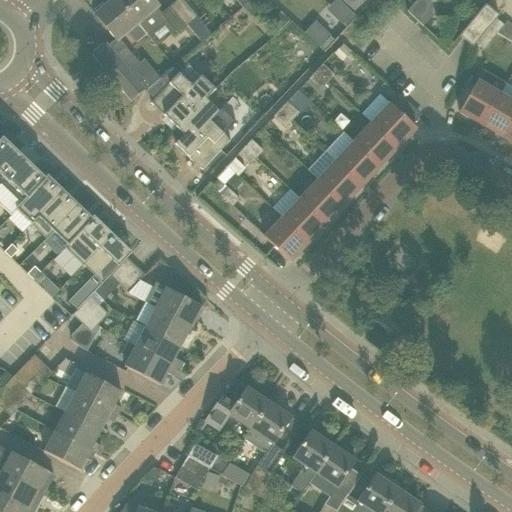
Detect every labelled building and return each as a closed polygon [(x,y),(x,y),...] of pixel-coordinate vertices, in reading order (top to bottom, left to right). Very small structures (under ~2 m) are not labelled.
[(146,36),(117,0),(112,0),(95,15),(117,42),(127,33),(136,44),(146,36)] [(117,0),(146,36),(146,35),(148,37),(166,22),(176,34),(186,25),(170,6),(161,13),(157,9),(158,8),(152,0),(117,0)] [(181,0),(176,0),(170,6),(186,25),(196,17),(181,0)] [(236,0),(242,8),(253,0),(236,0)] [(364,2),(362,0),(341,0),(354,11),(364,2)] [(430,4),(424,0),(416,0),(407,12),(422,25),(430,16),(430,4)] [(485,5),(472,21),(493,38),(496,34),(511,44),(511,25),(507,21),(503,26),(496,19),(498,16),(485,5)] [(280,32),(290,21),(279,11),(269,22),(280,32)] [(459,36),(460,36),(472,47),(475,44),(482,51),(493,38),(472,21),(459,36)] [(331,36),(315,23),(305,34),(325,53),(335,42),(330,37),(331,36)] [(131,102),(144,91),(114,54),(115,53),(106,43),(93,55),(92,56),(131,102)] [(159,78),(144,60),(139,64),(137,61),(124,45),(115,53),(114,54),(144,91),(159,78)] [(315,72),(327,83),(334,76),(322,65),(315,72)] [(315,72),(308,79),(320,90),(327,83),(315,72)] [(192,87),(179,74),(164,89),(151,104),(178,129),(207,100),(216,90),(201,77),(192,87)] [(459,113),(482,126),(501,94),(478,80),(459,113)] [(511,98),(511,87),(505,84),(500,92),(511,98)] [(393,101),(399,95),(390,88),(385,94),(393,101)] [(482,126),(505,139),(511,126),(511,100),(501,94),(482,126)] [(202,170),(216,156),(230,141),(211,122),(220,112),(207,100),(178,129),(184,135),(175,144),(202,170)] [(280,109),(291,121),(298,113),(286,102),(280,109)] [(399,148),(416,129),(390,104),(378,117),(370,110),(364,117),(371,124),(372,123),(399,148)] [(280,109),(272,117),(284,128),(291,121),(280,109)] [(372,123),(371,124),(354,143),(381,167),(399,148),(372,123)] [(46,180),(25,160),(3,139),(0,141),(0,206),(12,217),(17,212),(16,211),(19,208),(46,180)] [(244,148),(256,158),(262,151),(251,140),(244,148)] [(363,187),(381,167),(354,143),(336,162),(363,187)] [(256,158),(244,148),(236,155),(248,166),(256,158)] [(345,206),(363,187),(336,162),(318,181),(345,206)] [(228,167),(217,179),(224,186),(235,174),(228,167)] [(63,192),(66,189),(50,174),(48,177),(48,178),(46,180),(19,208),(34,222),(63,192)] [(211,186),(221,196),(227,189),(224,186),(217,179),(211,186)] [(327,225),(345,206),(318,181),(300,200),(327,225)] [(233,207),(240,199),(228,188),(227,189),(221,196),(220,196),(233,207)] [(53,233),(78,206),(63,192),(34,222),(31,225),(46,240),(53,233)] [(309,244),(327,225),(300,200),(282,219),(309,244)] [(66,245),(92,219),(78,206),(53,233),(66,245)] [(83,266),(112,235),(93,217),(92,219),(66,245),(64,248),(83,266)] [(309,244),(282,219),(264,238),(291,263),(309,244)] [(131,254),(112,235),(83,266),(102,284),(110,276),(127,258),(131,254)] [(12,245),(4,253),(10,259),(18,251),(12,245)] [(136,266),(127,258),(110,276),(119,285),(136,266)] [(145,275),(136,266),(119,285),(128,293),(145,275)] [(33,281),(41,273),(34,267),(27,275),(33,281)] [(47,279),(41,273),(33,281),(39,287),(47,279)] [(156,308),(193,328),(197,321),(195,320),(202,307),(156,283),(145,303),(156,308)] [(107,298),(98,289),(94,293),(104,302),(107,298)] [(86,301),(77,293),(69,302),(77,310),(86,301)] [(73,316),(82,324),(100,306),(91,296),(73,316)] [(109,314),(100,306),(82,324),(91,333),(109,314)] [(146,328),(181,347),(187,335),(189,336),(193,328),(156,308),(146,328)] [(401,330),(388,319),(383,315),(376,322),(395,338),(401,330)] [(181,347),(146,328),(135,347),(177,369),(181,362),(174,358),(181,347)] [(125,367),(160,386),(167,373),(173,376),(177,369),(135,347),(127,343),(121,354),(129,359),(125,367)] [(23,386),(26,383),(44,364),(35,355),(14,377),(23,386)] [(35,391),(53,372),(44,364),(26,383),(35,391)] [(121,408),(115,405),(121,393),(86,374),(76,394),(117,416),(121,408)] [(0,406),(2,408),(19,390),(23,386),(14,377),(0,392),(0,406)] [(229,416),(250,430),(251,431),(269,403),(247,389),(235,406),(222,397),(205,422),(219,431),(229,416)] [(28,399),(19,390),(2,408),(11,417),(28,399)] [(113,423),(117,416),(76,394),(66,413),(100,432),(107,420),(113,423)] [(265,454),(272,445),(291,418),(269,403),(251,431),(250,430),(243,440),(265,454)] [(94,443),(100,432),(66,413),(55,433),(92,452),(97,455),(101,447),(94,443)] [(302,495),(316,474),(315,474),(333,446),(325,440),(328,436),(316,428),(313,433),(312,432),(293,459),(303,466),(289,486),(302,495)] [(55,433),(45,452),(80,471),(86,459),(88,460),(92,452),(55,433)] [(188,455),(210,468),(216,456),(195,444),(188,455)] [(2,473),(43,495),(54,475),(13,453),(0,446),(0,472),(2,473)] [(355,475),(349,471),(355,461),(333,446),(315,474),(316,474),(336,487),(335,489),(342,494),(355,475)] [(182,467),(203,479),(210,468),(188,455),(182,467)] [(220,474),(244,485),(249,474),(226,462),(220,474)] [(244,488),(256,495),(268,473),(257,466),(244,488)] [(175,478),(192,488),(197,491),(203,479),(182,467),(175,478)] [(2,473),(0,477),(0,496),(27,511),(31,511),(37,502),(39,503),(43,495),(2,473)] [(207,473),(203,486),(214,490),(219,477),(207,473)] [(268,473),(256,495),(268,502),(280,480),(268,473)] [(347,496),(336,511),(337,511),(383,511),(398,490),(389,485),(390,480),(381,473),(377,476),(376,475),(358,503),(347,496)] [(414,511),(420,505),(419,504),(398,490),(383,511),(414,511)] [(27,511),(0,496),(0,511),(27,511)]
